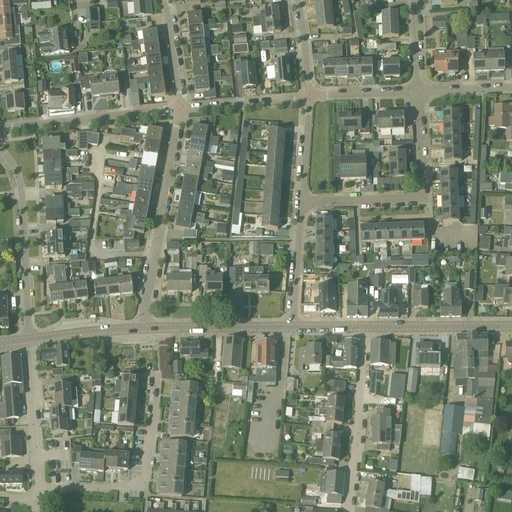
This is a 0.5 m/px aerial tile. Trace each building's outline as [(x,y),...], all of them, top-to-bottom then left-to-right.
[(108,0),(107,0),(108,10),(118,9),(116,0),(108,0)] [(152,15),(150,0),(146,0),(134,1),(135,17),(152,15)] [(477,0),(471,0),(472,4),(469,4),(469,9),(477,9),(477,0)] [(9,2),(0,2),(0,15),(10,15),(9,3),(9,2)] [(31,3),(31,10),(51,9),(51,2),(31,3)] [(331,4),(315,6),(316,16),(316,18),(332,16),(332,14),(331,4)] [(253,18),(253,23),(266,22),(279,20),(278,8),(265,9),(265,16),(260,16),(260,17),(253,18)] [(99,9),(87,10),(88,24),(100,23),(99,9)] [(360,16),(365,16),(364,11),(354,13),(356,26),(362,25),(360,16)] [(187,15),(188,28),(203,27),(202,13),(187,15)] [(382,13),(382,26),(398,25),(398,13),(382,13)] [(10,15),(0,15),(0,28),(11,28),(17,27),(16,14),(10,15)] [(332,16),(316,18),(317,30),(333,28),(332,16)] [(485,18),(469,19),(470,25),(474,25),(474,28),(486,27),(485,18)] [(445,29),(445,19),(433,19),(433,29),(445,29)] [(266,22),(253,23),(254,28),(261,28),(262,34),(267,34),(281,33),(279,20),(266,22)] [(242,24),(238,25),(231,25),(232,34),(243,32),(242,24)] [(398,25),(382,26),(382,38),(399,38),(398,25)] [(11,28),(0,28),(0,34),(1,42),(11,41),(11,46),(21,45),(19,27),(17,27),(11,28)] [(203,27),(188,28),(190,41),(204,39),(203,27)] [(144,45),(144,46),(159,44),(157,30),(142,32),(143,40),(131,42),(132,47),(140,46),(144,45)] [(50,42),(50,44),(68,42),(67,31),(39,34),(40,43),(50,42)] [(246,37),(234,38),(234,45),(247,44),(246,37)] [(191,54),(206,52),(204,39),(190,41),(191,54)] [(467,39),(457,39),(457,49),(467,48),(467,39)] [(274,42),(269,42),(270,46),(274,46),(275,55),(287,53),(286,40),(274,42)] [(68,42),(50,44),(50,45),(40,46),(41,56),(70,53),(68,42)] [(146,59),(160,57),(159,44),(144,46),(145,54),(142,54),(143,59),(146,58),(146,59)] [(233,47),(234,56),(248,54),(247,45),(233,47)] [(323,58),(323,62),(323,80),(336,79),(335,62),(335,47),(328,47),(328,57),(323,58)] [(342,47),(335,47),(335,62),(336,79),(348,79),(347,61),(340,61),(340,57),(342,57),(342,47)] [(9,55),(2,55),(4,70),(17,68),(16,54),(21,54),(20,48),(9,49),(9,55)] [(211,52),(206,52),(191,54),(192,67),(207,65),(206,57),(218,56),(218,52),(218,51),(211,52)] [(432,60),(434,61),(434,73),(446,73),(446,57),(444,57),(444,52),(432,52),(432,60)] [(446,57),(446,73),(449,73),(449,76),(455,76),(455,73),(458,73),(458,60),(460,60),(460,52),(446,52),(446,58),(446,57)] [(504,55),(489,56),(489,72),(504,72),(504,55)] [(489,72),(489,56),(474,56),(474,73),(489,72)] [(78,57),(64,59),(65,68),(70,67),(71,74),(80,73),(78,57)] [(148,71),(162,69),(160,57),(146,59),(147,67),(135,68),(128,70),(129,74),(135,73),(148,71)] [(355,61),(347,61),(348,79),(360,79),(359,61),(359,57),(354,57),(355,61)] [(133,59),(126,61),(128,68),(135,67),(133,59)] [(288,60),(274,61),(276,85),(291,84),(288,60)] [(372,60),(359,61),(360,79),(373,78),(372,60)] [(243,89),(256,87),(253,65),(247,66),(246,61),(234,63),(235,77),(241,76),(243,89)] [(383,62),(383,78),(385,78),(385,80),(390,80),(390,78),(399,77),(399,61),(383,62)] [(207,65),(192,67),(194,80),(208,78),(207,65)] [(17,68),(4,70),(5,84),(12,84),(12,89),(24,88),(24,82),(18,83),(17,68)] [(129,82),(130,87),(137,86),(145,85),(149,84),(164,82),(162,69),(148,71),(149,79),(129,82)] [(103,75),(104,79),(106,99),(112,98),(112,95),(119,95),(118,87),(124,86),(123,73),(116,74),(116,73),(114,71),(105,73),(103,75)] [(104,79),(91,80),(91,77),(85,78),(86,91),(91,90),(92,98),(100,97),(100,99),(106,99),(104,79)] [(208,78),(194,80),(195,93),(204,92),(204,99),(216,98),(214,83),(225,82),(225,78),(221,78),(221,77),(209,79),(208,78)] [(164,82),(149,84),(151,98),(166,96),(164,82)] [(137,86),(130,87),(131,94),(139,93),(138,91),(145,90),(145,85),(137,86)] [(15,97),(6,98),(8,113),(24,111),(23,98),(36,97),(36,89),(14,91),(15,97)] [(74,109),(74,90),(62,90),(62,92),(48,92),(48,108),(63,108),(63,109),(74,109)] [(489,118),(489,127),(495,127),(495,129),(507,129),(507,142),(511,142),(511,106),(509,106),(495,106),(495,118),(489,118)] [(443,112),(443,125),(460,124),(459,112),(443,112)] [(391,131),(391,114),(378,115),(379,131),(391,131)] [(403,114),(391,114),(391,131),(404,130),(403,114)] [(360,116),(339,116),(340,130),(346,130),(347,133),(355,133),(355,130),(360,129),(360,134),(369,134),(369,119),(360,119),(360,116)] [(460,124),(443,125),(444,137),(460,137),(460,124)] [(194,126),(191,139),(218,144),(219,139),(212,138),(213,136),(209,133),(207,133),(208,128),(194,126)] [(148,128),(147,136),(146,141),(160,144),(163,131),(148,128)] [(121,129),(120,137),(134,139),(141,140),(141,141),(146,142),(146,141),(147,136),(135,134),(136,131),(121,129)] [(269,130),(268,143),(284,144),(285,132),(269,130)] [(231,131),(230,140),(237,141),(238,131),(231,131)] [(87,145),(87,133),(78,133),(78,151),(88,150),(88,145),(87,145)] [(88,133),(87,133),(87,145),(88,145),(88,144),(98,146),(99,135),(88,133)] [(460,137),(444,137),(444,150),(461,149),(460,137)] [(43,140),(44,152),(66,151),(66,147),(61,148),(60,139),(43,140)] [(191,139),(189,152),(203,154),(204,148),(211,149),(211,148),(217,149),(218,144),(191,139)] [(146,141),(146,142),(143,154),(158,157),(160,144),(146,141)] [(268,143),(267,155),(283,156),(284,144),(268,143)] [(461,149),(444,150),(445,162),(461,162),(461,149)] [(66,151),(44,152),(44,164),(61,164),(61,157),(67,156),(67,158),(77,158),(77,151),(66,152),(66,151)] [(189,152),(187,164),(201,167),(203,154),(189,152)] [(389,154),(389,166),(406,166),(405,153),(389,154)] [(143,154),(141,167),(156,170),(158,157),(143,154)] [(267,155),(267,167),(282,169),(283,156),(267,155)] [(365,159),(353,159),(353,180),(366,179),(365,168),(371,167),(371,155),(365,155),(365,159)] [(353,180),(353,159),(340,159),(340,156),(334,156),(335,168),(340,168),(341,180),(353,180)] [(61,164),(44,164),(45,177),(71,176),(78,176),(78,170),(68,170),(62,170),(61,164)] [(201,167),(187,164),(184,177),(199,180),(207,181),(208,175),(212,175),(213,169),(206,168),(201,167)] [(406,166),(389,166),(390,179),(406,178),(406,166)] [(141,167),(139,180),(153,182),(156,170),(141,167)] [(267,167),(266,180),(281,181),(282,169),(267,167)] [(233,183),(234,173),(223,172),(223,182),(233,183)] [(440,173),(441,185),(457,184),(457,172),(440,173)] [(480,172),(479,191),(480,191),(492,192),(492,184),(485,184),(485,172),(480,172)] [(511,173),(501,173),(500,184),(506,185),(506,191),(511,191),(511,173)] [(71,176),(45,177),(45,189),(62,188),(62,181),(69,181),(69,182),(72,182),(71,176)] [(182,190),(196,192),(197,192),(199,180),(184,177),(182,190)] [(126,186),(125,191),(131,192),(132,192),(136,193),(151,195),(153,182),(139,180),(137,187),(133,186),(133,187),(126,186)] [(266,180),(265,192),(280,193),(281,181),(266,180)] [(457,184),(441,185),(441,198),(458,197),(457,184)] [(131,192),(125,191),(114,189),(112,196),(125,198),(126,196),(131,196),(131,192)] [(182,190),(180,203),(194,205),(194,204),(198,205),(201,193),(197,192),(196,192),(182,190)] [(265,192),(264,204),(280,205),(280,193),(265,192)] [(136,193),(134,205),(149,208),(151,195),(136,193)] [(458,197),(441,198),(442,210),(458,210),(458,197)] [(45,199),(46,211),(70,210),(70,205),(63,206),(63,198),(45,199)] [(180,203),(177,215),(192,218),(194,205),(180,203)] [(264,204),(263,217),(279,218),(280,205),(264,204)] [(149,208),(134,205),(133,213),(128,212),(127,212),(120,211),(120,216),(132,218),(146,221),(149,208)] [(463,219),(463,226),(475,226),(476,209),(471,209),(470,219),(463,219)] [(70,210),(46,211),(46,224),(64,223),(64,216),(69,216),(69,218),(79,217),(79,210),(70,211),(70,210)] [(458,210),(442,210),(442,223),(459,222),(458,210)] [(120,216),(108,214),(107,219),(119,222),(119,221),(126,222),(123,239),(134,240),(135,232),(144,234),(146,221),(132,218),(120,216)] [(240,230),(242,215),(234,214),(232,229),(240,230)] [(192,218),(177,215),(175,229),(184,230),(182,239),(196,239),(198,232),(190,231),(191,225),(196,225),(203,226),(203,225),(208,226),(209,222),(204,221),(204,220),(196,219),(192,218)] [(279,218),(263,217),(262,229),(278,230),(279,218)] [(316,219),(316,232),(332,232),(332,219),(316,219)] [(226,234),(227,224),(218,223),(217,233),(226,234)] [(411,225),(398,226),(399,242),(411,242),(411,225)] [(423,225),(411,225),(411,242),(424,241),(423,225)] [(373,227),(373,243),(374,250),(387,249),(386,249),(386,243),(385,226),(373,227)] [(391,243),(399,242),(398,226),(385,226),(386,243),(391,243)] [(373,227),(360,227),(361,244),(361,250),(367,250),(367,244),(373,243),(373,227)] [(486,235),(487,227),(479,227),(479,235),(486,235)] [(316,232),(316,245),(332,245),(332,232),(316,232)] [(64,233),(47,234),(48,246),(64,245),(71,245),(70,239),(70,234),(70,233),(64,233)] [(480,237),(479,251),(489,251),(490,238),(480,237)] [(167,243),(167,251),(179,251),(179,243),(167,243)] [(64,245),(48,246),(48,259),(65,258),(65,250),(70,250),(70,252),(80,251),(80,245),(71,245),(64,245)] [(260,245),(260,256),(273,256),(273,246),(260,245)] [(316,245),(316,257),(332,257),(332,245),(316,245)] [(496,267),(507,268),(507,278),(511,278),(511,261),(509,261),(510,256),(496,255),(496,267)] [(361,256),(355,257),(355,265),(364,265),(363,256),(361,256)] [(332,257),(316,257),(316,270),(332,270),(332,257)] [(188,259),(188,270),(197,270),(197,259),(188,259)] [(112,260),(104,261),(105,269),(113,268),(112,260)] [(374,271),(388,271),(388,267),(387,262),(375,262),(374,271)] [(95,263),(88,263),(89,274),(89,277),(96,276),(95,263)] [(199,283),(206,283),(206,293),(222,293),(222,277),(227,272),(227,266),(225,263),(216,272),(207,272),(207,267),(199,267),(199,283)] [(235,285),(243,285),(243,293),(256,294),(256,268),(250,268),(248,265),(245,265),(243,268),(234,268),(235,285)] [(50,297),(51,304),(63,303),(62,286),(60,273),(59,273),(59,266),(53,266),(56,287),(49,287),(50,294),(49,294),(50,297)] [(256,268),(256,294),(270,294),(270,279),(263,279),(263,274),(263,268),(256,268)] [(433,269),(425,270),(425,277),(433,278),(433,269)] [(65,272),(60,273),(62,286),(63,303),(76,302),(74,285),(73,279),(73,285),(67,285),(65,272)] [(179,272),(179,276),(179,293),(191,294),(191,276),(191,272),(179,272)] [(118,279),(107,281),(108,298),(121,296),(118,275),(118,279)] [(123,275),(118,275),(121,296),(133,295),(131,278),(123,279),(123,275)] [(473,291),(473,275),(465,275),(465,290),(473,291)] [(166,293),(179,293),(179,276),(166,276),(166,293)] [(374,286),(374,289),(382,289),(382,276),(374,276),(374,286)] [(79,279),(73,279),(74,285),(76,302),(88,300),(86,283),(80,284),(79,279)] [(108,298),(107,281),(94,282),(96,299),(108,298)] [(334,293),(334,284),(320,285),(320,298),(314,299),(314,305),(320,305),(320,313),(335,313),(335,299),(334,293)] [(347,303),(347,318),(367,318),(367,303),(367,286),(348,285),(348,303),(347,303)] [(414,286),(414,294),(414,309),(428,309),(428,294),(427,286),(414,286)] [(494,299),(504,300),(503,310),(511,310),(511,293),(509,293),(509,286),(495,286),(494,299)] [(379,305),(379,318),(379,319),(398,319),(398,305),(396,305),(396,292),(381,292),(381,305),(379,305)] [(440,304),(441,318),(461,318),(461,304),(458,304),(458,292),(444,292),(444,304),(440,304)] [(0,329),(8,329),(7,315),(8,315),(7,297),(0,297),(0,329)] [(458,370),(454,370),(455,380),(467,379),(474,379),(474,353),(468,353),(467,335),(457,335),(457,354),(457,361),(458,370)] [(467,379),(466,399),(476,399),(476,400),(477,400),(474,425),(475,425),(490,427),(496,374),(491,373),(480,372),(479,372),(478,360),(488,359),(487,346),(494,345),(493,336),(487,336),(487,335),(467,335),(468,353),(474,353),(474,379),(467,379)] [(224,338),(222,368),(240,370),(243,340),(224,338)] [(345,341),(344,357),(357,358),(358,342),(345,341)] [(256,342),(256,369),(256,377),(256,384),(269,384),(269,378),(275,378),(276,369),(276,343),(256,342)] [(371,342),(370,366),(389,366),(389,342),(371,342)] [(199,352),(199,344),(181,345),(181,357),(191,356),(191,359),(208,359),(207,352),(199,352)] [(417,359),(416,368),(440,369),(440,355),(432,355),(432,346),(417,345),(416,359),(417,359)] [(55,348),(55,349),(42,351),(42,362),(56,361),(56,367),(69,367),(68,347),(55,348)] [(299,350),(299,372),(308,372),(308,367),(321,367),(321,347),(307,347),(307,350),(299,350)] [(20,357),(2,358),(4,386),(5,403),(6,420),(14,419),(19,419),(17,394),(23,394),(23,385),(20,357)] [(326,358),(326,368),(357,370),(357,358),(344,357),(344,359),(326,358)] [(182,362),(172,362),(173,374),(182,374),(182,372),(182,362)] [(409,369),(406,395),(415,396),(415,393),(416,393),(418,370),(409,369)] [(392,375),(389,398),(403,400),(405,376),(392,375)] [(55,392),(53,392),(54,398),(71,397),(77,396),(77,389),(70,390),(70,385),(73,384),(73,376),(61,377),(61,385),(54,386),(55,392)] [(121,389),(137,391),(138,379),(122,377),(122,382),(116,382),(115,389),(121,389)] [(287,378),(286,392),(293,393),(294,379),(287,378)] [(327,381),(326,392),(327,392),(340,394),(345,394),(346,382),(327,381)] [(233,383),(232,396),(246,397),(247,385),(233,383)] [(172,397),(196,399),(197,386),(176,384),(175,386),(173,386),(172,397)] [(121,394),(120,401),(136,403),(137,391),(121,389),(115,389),(115,394),(121,394)] [(437,390),(435,404),(443,405),(444,391),(437,390)] [(78,401),(77,396),(71,397),(54,398),(54,402),(56,402),(56,410),(69,409),(78,409),(78,401)] [(196,399),(172,397),(172,408),(174,408),(174,410),(195,412),(196,404),(196,399)] [(328,399),(328,405),(316,404),(316,410),(319,410),(327,411),(343,413),(343,408),(346,407),(346,402),(344,401),(344,400),(328,399)] [(120,401),(119,413),(135,415),(136,403),(120,401)] [(445,406),(442,433),(461,436),(464,408),(445,406)] [(50,418),(50,422),(67,421),(70,421),(69,409),(56,410),(50,410),(51,418),(50,418)] [(195,412),(174,410),(173,413),(171,412),(170,423),(194,425),(194,420),(195,412)] [(343,413),(327,411),(319,410),(318,416),(327,417),(326,423),(342,425),(343,413)] [(372,418),(372,432),(386,432),(399,432),(399,426),(389,426),(389,412),(376,412),(376,418),(372,418)] [(135,415),(119,413),(118,426),(134,427),(135,415)] [(67,421),(50,422),(50,428),(52,428),(52,435),(68,433),(67,421)] [(194,425),(170,423),(169,434),(171,434),(171,437),(193,439),(193,430),(194,425)] [(5,450),(6,458),(21,457),(20,437),(6,438),(6,431),(0,431),(0,439),(1,439),(2,450),(5,450)] [(399,432),(372,432),(372,445),(377,445),(377,451),(390,452),(390,445),(386,445),(386,439),(392,438),(399,438),(399,432)] [(458,436),(442,434),(440,454),(455,456),(458,436)] [(324,448),(340,449),(341,437),(325,435),(324,442),(315,441),(315,447),(317,447),(324,448)] [(162,455),(185,457),(186,444),(165,442),(165,445),(163,445),(162,455)] [(117,454),(116,470),(128,471),(129,455),(124,454),(125,445),(118,445),(117,454)] [(80,464),(79,471),(86,471),(86,473),(91,473),(93,455),(80,454),(81,448),(73,447),(72,463),(80,464)] [(338,462),(340,449),(324,448),(317,447),(316,453),(323,454),(322,460),(338,462)] [(93,455),(91,473),(96,474),(96,472),(103,473),(105,453),(104,456),(93,455)] [(105,453),(103,473),(104,473),(104,469),(116,470),(117,454),(105,453)] [(185,457),(162,455),(161,466),(163,467),(162,469),(184,471),(185,463),(185,457)] [(389,460),(389,470),(397,470),(398,460),(389,460)] [(459,468),(457,479),(473,482),(475,471),(459,468)] [(184,471),(162,469),(162,471),(160,471),(159,482),(183,484),(183,479),(184,471)] [(277,471),(276,478),(289,479),(289,472),(277,471)] [(0,484),(22,484),(22,472),(0,472),(0,484)] [(327,504),(341,505),(341,496),(343,496),(345,474),(327,473),(326,495),(327,496),(327,504)] [(182,489),(183,484),(159,482),(158,493),(161,493),(160,495),(181,497),(182,489)] [(370,483),(368,496),(382,498),(388,499),(418,504),(419,492),(410,490),(410,493),(389,490),(388,492),(383,492),(384,485),(370,483)] [(477,489),(475,501),(481,502),(483,490),(477,489)] [(368,496),(365,509),(375,510),(374,511),(389,511),(386,511),(388,499),(382,498),(368,496)] [(147,511),(159,511),(160,511),(159,511),(150,511),(151,503),(147,503),(146,511),(147,511)]
